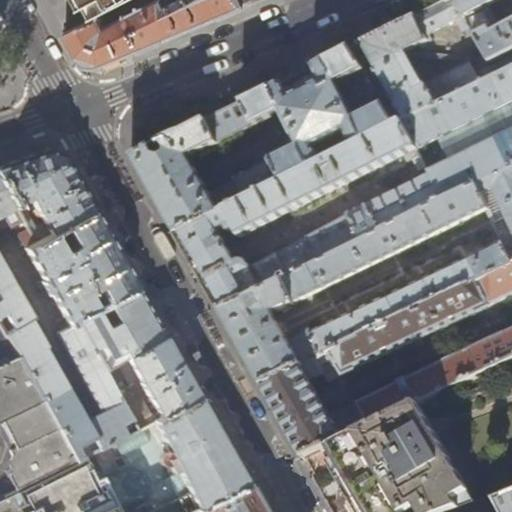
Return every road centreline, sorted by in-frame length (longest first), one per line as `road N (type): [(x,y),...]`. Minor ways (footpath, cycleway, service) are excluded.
road 1 (residential): [(301,511),(70,107)]
road 2 (residential): [(70,107),(116,96),(341,0)]
road 3 (residential): [(70,107),(6,0)]
